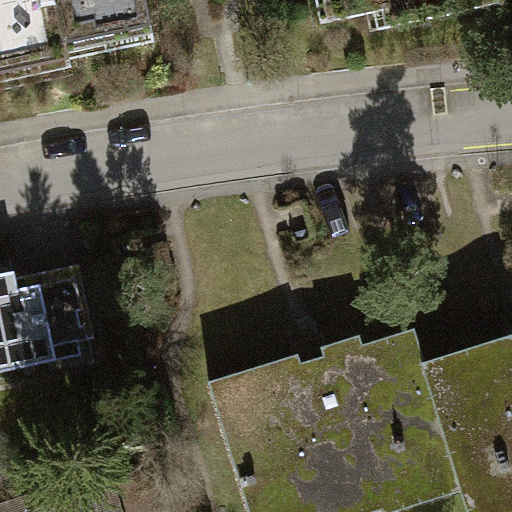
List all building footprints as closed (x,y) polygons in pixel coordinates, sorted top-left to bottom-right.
[(0,0),(0,62),(67,48),(63,31),(150,12),(147,0),(0,0)] [(399,23),(501,1),(500,0),(332,0),(337,19),(396,7),(399,23)] [(0,370),(79,355),(76,341),(93,337),(81,277),(16,290),(13,273),(0,275),(0,370)] [(210,385),(249,511),(275,511),(318,499),(322,511),(369,511),(377,510),(372,493),(452,469),(420,363),(408,326),(210,385)] [(511,334),(420,363),(452,469),(464,508),(511,493),(511,334)] [(0,511),(118,511),(155,501),(147,476),(67,501),(62,486),(0,505),(0,511)]
